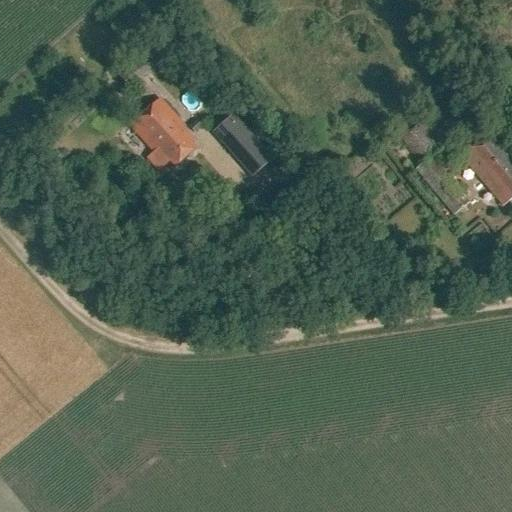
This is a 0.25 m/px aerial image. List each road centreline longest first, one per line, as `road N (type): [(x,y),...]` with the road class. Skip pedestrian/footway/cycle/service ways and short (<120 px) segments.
road 1 (track): [(0,226),(66,301),(123,334),(205,344),(278,335)]
road 2 (unclassified): [(511,300),(278,335)]
